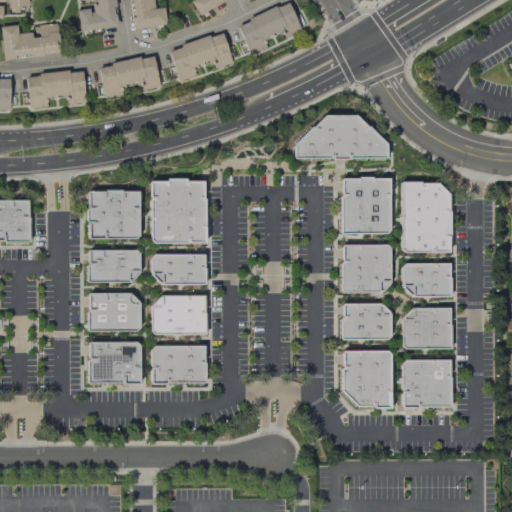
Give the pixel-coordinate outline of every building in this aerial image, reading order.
[(0,0),(0,17),(0,18),(0,12),(0,3),(6,3),(6,7),(26,7),(26,0),(0,0)] [(77,31),(115,26),(111,0),(81,0),(83,0),(90,0),(91,7),(75,9),(77,31)] [(164,24),(162,7),(153,8),(151,0),(127,0),(131,28),(164,24)] [(189,0),(196,14),(224,1),(223,0),(189,0)] [(299,30),(286,2),(235,25),(248,55),(265,47),(262,40),(280,32),(282,38),(299,30)] [(0,25),(0,48),(1,58),(58,53),(55,23),(33,25),(34,31),(16,33),(15,25),(0,25)] [(166,49),(176,82),(194,76),(191,67),(212,61),(214,68),(230,63),(220,32),(166,49)] [(157,87),(151,55),(96,66),(102,98),(120,95),(119,86),(136,82),(138,91),(157,87)] [(79,69),(23,76),(27,109),(51,106),(51,107),(83,102),(79,69)] [(0,109),(8,110),(8,77),(0,77),(0,109)] [(292,158),(384,159),(384,144),(354,116),(323,116),(292,144),(292,158)] [(148,181),(164,181),(164,178),(185,178),(185,181),(202,181),(202,241),(151,241),(148,240),(148,181)] [(339,178),(386,178),(386,229),(383,233),(339,233),(339,178)] [(400,183),(435,184),(446,195),(446,251),(402,252),(399,249),(400,183)] [(86,192),(137,192),(137,234),(133,239),(86,239),(86,192)] [(0,201),(26,201),(27,241),(0,241),(0,201)] [(339,245),(382,245),(387,248),(387,282),(379,291),(339,291),(339,245)] [(84,250),(132,250),(136,253),(137,273),(127,282),(84,282),(84,250)] [(148,258),(152,255),(201,254),(202,283),(158,284),(149,276),(148,258)] [(398,267),(403,264),(446,264),(446,297),(409,297),(399,288),(398,267)] [(86,293),(126,293),(136,303),(137,327),(134,330),(86,330),(86,293)] [(148,331),(152,334),(202,333),(202,295),(158,296),(148,305),(148,331)] [(340,304),(379,304),(387,314),(387,335),(383,339),(340,339),(340,304)] [(399,345),(402,348),(446,348),(446,308),(410,309),(400,317),(399,345)] [(86,342),(133,342),(137,346),(137,384),(86,383),(86,342)] [(148,349),(151,346),(202,346),(202,382),(149,382),(148,349)] [(339,350),(384,351),(388,355),(387,408),(354,407),(339,392),(339,350)] [(399,364),(402,360),(447,360),(448,407),(399,407),(399,364)]
